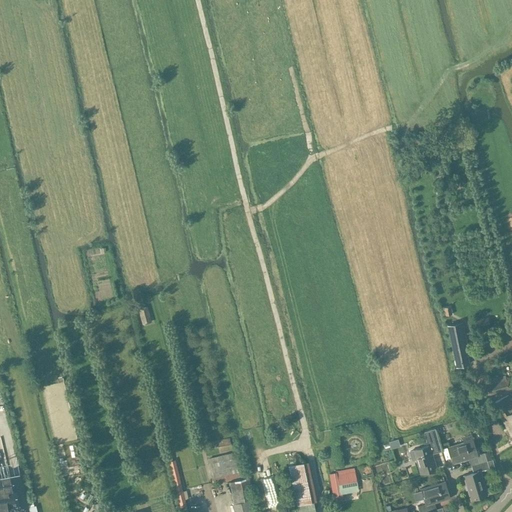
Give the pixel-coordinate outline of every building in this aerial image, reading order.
[(488,317),(477,319),(478,328),(490,325),(488,317)] [(468,347),(463,321),(447,325),(456,367),(470,364),(466,347),(468,347)] [(508,362),(506,356),(500,357),(502,364),(508,362)] [(507,380),(505,376),(485,382),(486,385),(484,386),(487,395),(511,389),(509,379),(507,380)] [(511,399),(509,394),(492,404),(511,437),(511,399)] [(428,445),(409,450),(412,460),(416,459),(420,472),(436,467),(429,444),(439,441),(435,428),(424,431),(428,445)] [(464,441),(449,446),(454,463),(469,458),(471,466),(487,461),(487,460),(484,452),(478,454),(472,435),(463,438),(464,441)] [(234,452),(207,458),(213,483),(240,477),(234,452)] [(170,461),(169,461),(177,494),(181,511),(188,511),(185,499),(183,491),(175,459),(173,460),(170,461)] [(473,473),(464,476),(471,499),(487,495),(484,487),(480,471),(489,468),(487,461),(471,466),(473,473)] [(358,490),(354,468),(336,471),(340,494),(358,490)] [(0,511),(17,511),(10,473),(0,475),(0,511)] [(425,504),(418,506),(419,511),(425,511),(436,509),(434,503),(435,503),(450,498),(445,481),(420,488),(421,490),(424,499),(425,504)] [(286,493),(283,483),(277,485),(280,495),(286,493)] [(255,511),(253,498),(232,504),(234,511),(255,511)] [(297,511),(315,511),(313,502),(297,505),(296,505),(297,511)]
